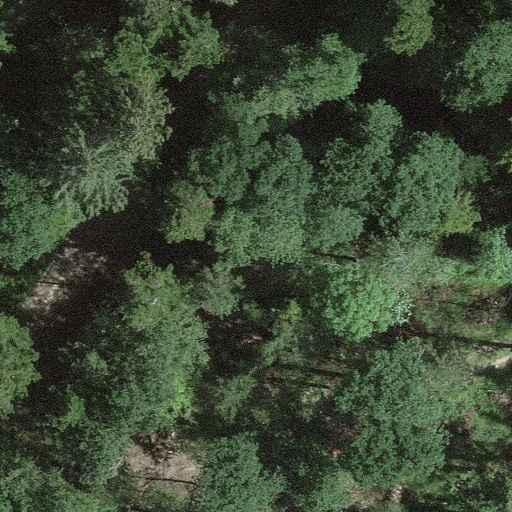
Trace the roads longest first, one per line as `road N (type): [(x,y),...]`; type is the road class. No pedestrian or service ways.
road 1 (track): [(277,0),(115,219),(0,395)]
road 2 (track): [(108,511),(409,376),(511,342)]
